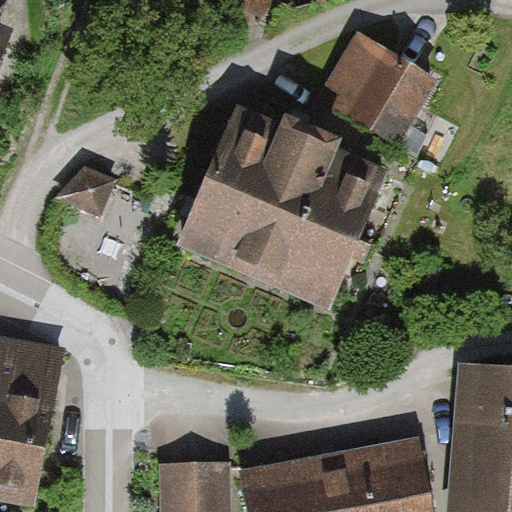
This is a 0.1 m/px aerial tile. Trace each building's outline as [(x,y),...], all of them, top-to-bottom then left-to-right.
[(45,3),(35,0),(0,0),(0,129),(45,3)] [(356,0),(255,0),(287,15),(293,0),(333,0),(353,9),(356,0)] [(334,106),(414,153),(454,85),(374,38),(334,106)] [(238,112),(182,240),(330,305),(386,175),(338,154),(344,141),(285,116),(279,129),(238,112)] [(58,201),(101,218),(117,180),(86,170),(58,201)] [(62,353),(0,340),(0,501),(31,508),(62,353)] [(511,511),(511,373),(480,371),(468,511),(511,511)] [(258,473),(263,511),(453,511),(444,447),(258,473)] [(243,511),(241,460),(165,463),(167,511),(243,511)]
